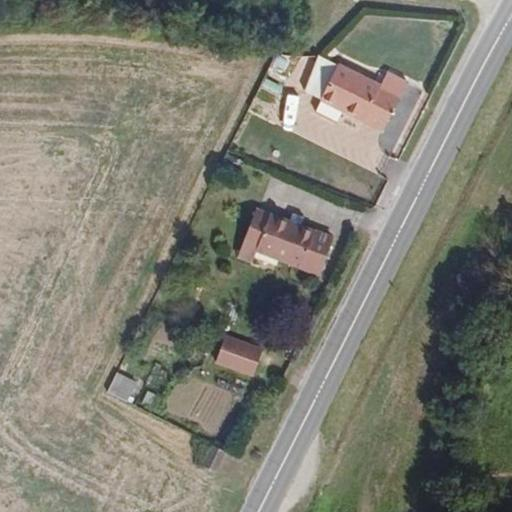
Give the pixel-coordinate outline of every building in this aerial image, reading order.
[(315,63),(301,99),(318,108),(339,118),(379,140),(403,96),(384,84),(376,95),(315,63)] [(339,118),(318,108),(311,120),(332,131),(339,118)] [(286,226),(297,230),(300,221),(289,217),(286,226)] [(329,245),(297,230),(286,226),(267,218),(253,252),(316,278),(329,245)] [(264,347),(227,332),(217,357),(254,372),(264,347)] [(297,356),(304,343),(296,339),(289,351),(297,356)] [(130,379),(117,371),(106,392),(120,399),(130,379)] [(215,469),(222,450),(213,445),(203,462),(215,469)]
